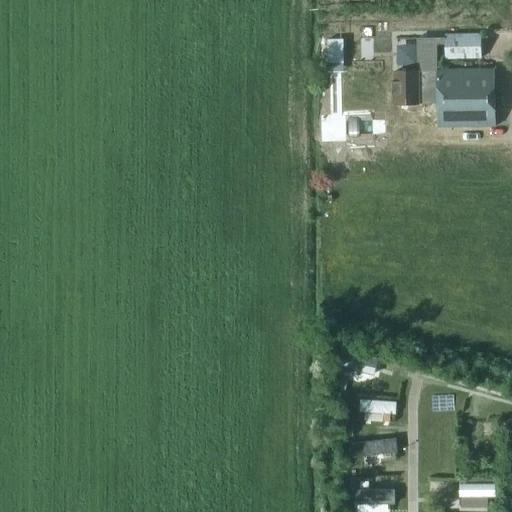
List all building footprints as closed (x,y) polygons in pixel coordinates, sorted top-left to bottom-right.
[(510,34),(510,13),(479,13),(478,34),(510,34)] [(445,57),(481,57),(481,36),(445,36),(445,57)] [(438,97),(438,127),(495,126),(494,69),(437,69),(437,71),(395,72),(396,104),(427,104),(427,97),(438,97)] [(479,454),(491,454),(490,421),(478,421),(479,454)] [(349,454),(398,452),(397,437),(349,439),(349,454)] [(396,487),(352,489),(352,503),(397,501),(396,487)]
